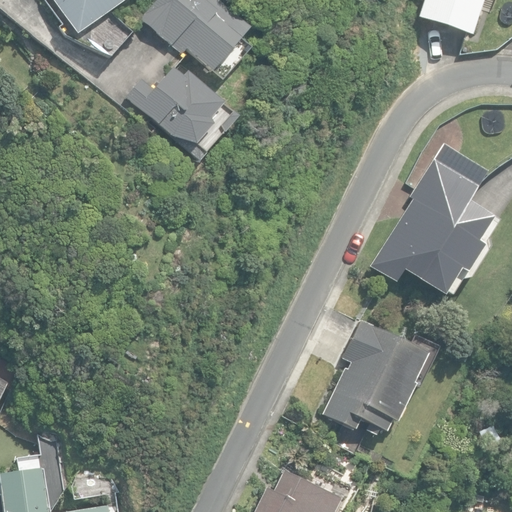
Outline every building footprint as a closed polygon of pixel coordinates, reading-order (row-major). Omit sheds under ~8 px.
[(52,0),(77,34),(125,0),(52,0)] [(181,0),(157,0),(140,19),(182,57),(189,50),(213,71),(215,69),(227,80),(255,49),(244,39),(254,27),(223,0),(189,0),(194,4),(190,8),(181,0)] [(423,0),(418,18),(470,36),(482,0),(423,0)] [(143,79),(126,98),(171,137),(196,144),(187,150),(200,161),(207,153),(224,131),(220,125),(235,113),(210,93),(186,72),(181,78),(170,67),(152,87),(143,79)] [(490,246),(488,238),(499,220),(469,200),(487,172),(442,143),(407,198),(412,200),(370,266),(394,283),(402,271),(442,296),(444,292),(450,295),(462,278),(469,277),(490,246)] [(364,431),(374,436),(377,429),(384,433),(391,421),(395,423),(414,385),(411,384),(426,355),(359,322),(341,358),(350,363),(347,370),(343,369),(321,414),(353,431),(359,420),(367,424),(364,431)] [(46,511),(41,468),(0,473),(0,491),(2,511),(46,511)] [(264,486),(251,511),(331,511),(339,497),(282,469),(272,489),(264,486)]
